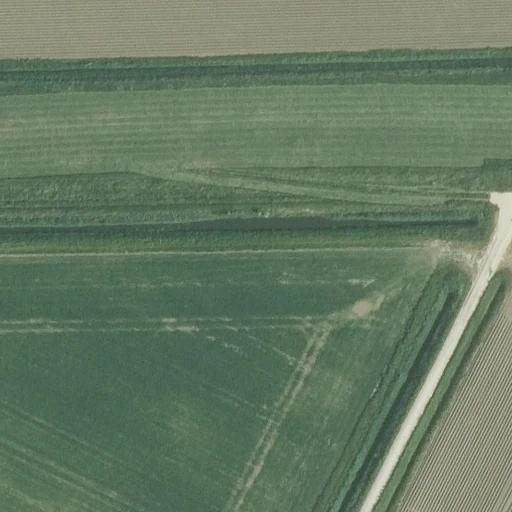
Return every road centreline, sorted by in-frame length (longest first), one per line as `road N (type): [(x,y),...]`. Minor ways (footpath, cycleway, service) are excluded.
road 1 (track): [(511,194),(314,181),(0,185)]
road 2 (unclassified): [(511,210),(363,511)]
